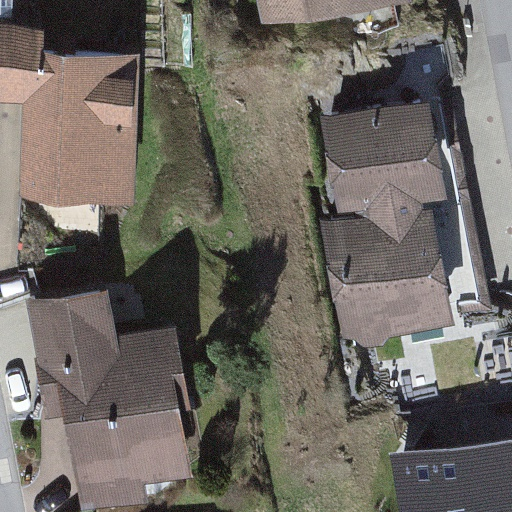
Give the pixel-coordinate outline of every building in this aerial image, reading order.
[(272,0),(277,22),(386,0),(272,0)] [(56,28),(0,28),(0,107),(36,107),(37,197),(157,195),(154,45),(56,47),(56,28)] [(443,95),(331,117),(351,217),(463,195),(443,95)] [(452,202),(326,227),(351,348),(477,323),(452,202)] [(121,287),(45,302),(87,511),(161,496),(156,473),(214,462),(186,322),(130,333),(121,287)] [(511,511),(511,429),(397,450),(408,511),(511,511)]
